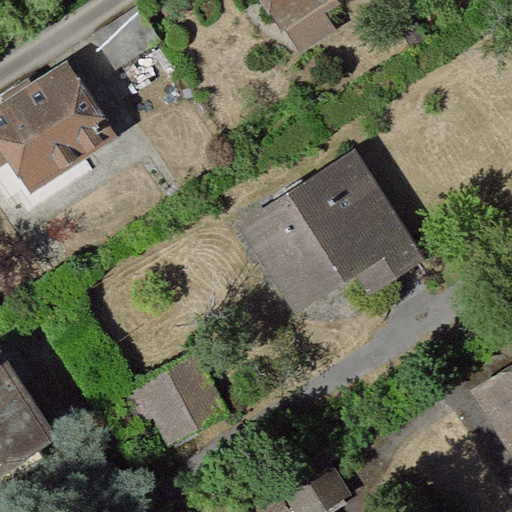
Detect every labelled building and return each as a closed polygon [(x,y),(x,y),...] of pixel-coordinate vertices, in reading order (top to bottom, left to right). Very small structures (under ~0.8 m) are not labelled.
[(265,0),(290,36),(343,0),(265,0)] [(147,16),(106,43),(126,74),(167,47),(147,16)] [(0,179),(21,166),(41,197),(126,142),(77,68),(0,117),(0,179)] [(363,158),(252,230),(307,316),(367,278),(380,298),(432,265),(363,158)] [(6,353),(0,356),(0,485),(64,445),(6,353)] [(208,364),(136,397),(150,429),(163,423),(176,450),(235,423),(208,364)] [(511,372),(476,396),(511,451),(511,372)] [(331,469),(291,490),(302,511),(340,511),(351,506),(331,469)] [(257,511),(293,511),(280,489),(253,504),(257,511)]
